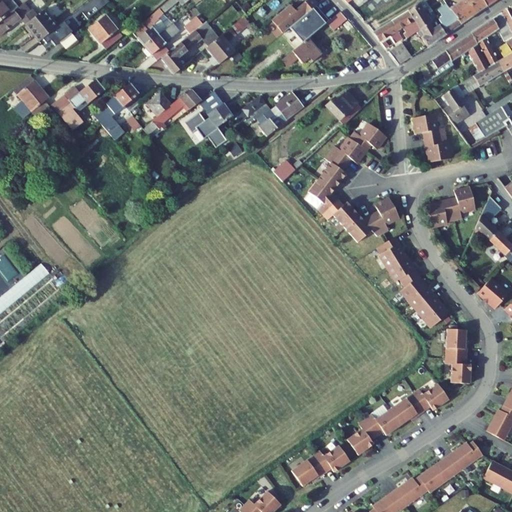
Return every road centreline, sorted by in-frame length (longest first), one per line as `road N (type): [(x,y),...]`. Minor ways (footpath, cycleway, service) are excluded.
road 1 (residential): [(311,511),(465,410),(487,382),(487,327),(430,250),(406,180)]
road 2 (residential): [(393,72),(249,85),(0,59)]
road 3 (residential): [(511,0),(393,72)]
